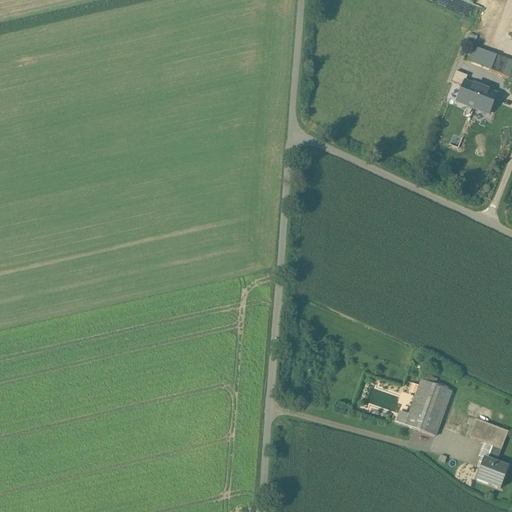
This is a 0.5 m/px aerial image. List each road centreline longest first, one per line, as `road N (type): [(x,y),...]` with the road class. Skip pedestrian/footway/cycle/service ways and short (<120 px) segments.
road 1 (unclassified): [(291,132),(259,511)]
road 2 (unclassified): [(291,132),(511,233)]
road 3 (unclassified): [(301,0),(291,132)]
road 4 (track): [(508,0),(492,42),(484,19),(435,0)]
